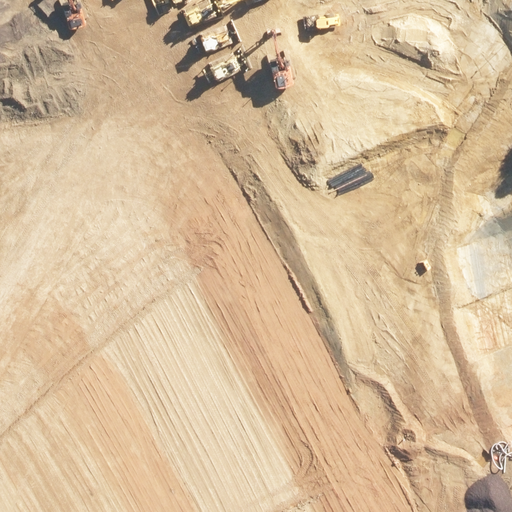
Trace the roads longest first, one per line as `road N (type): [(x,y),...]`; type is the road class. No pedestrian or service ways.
road 1 (residential): [(63,148),(334,47),(383,42),(433,51),(466,77),(511,193)]
road 2 (residential): [(63,148),(154,370)]
road 3 (residential): [(154,370),(17,430),(0,448)]
road 4 (residential): [(10,0),(63,148)]
road 5 (residential): [(154,370),(213,511)]
